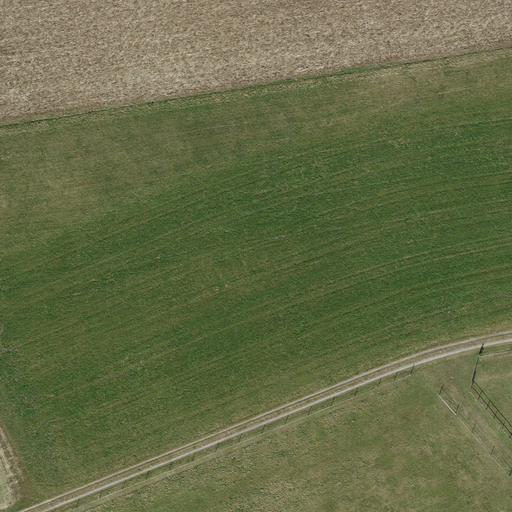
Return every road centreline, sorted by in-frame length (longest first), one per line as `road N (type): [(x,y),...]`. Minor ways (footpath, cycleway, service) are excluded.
road 1 (track): [(38,511),(369,376),(511,335)]
road 2 (track): [(511,458),(425,356)]
